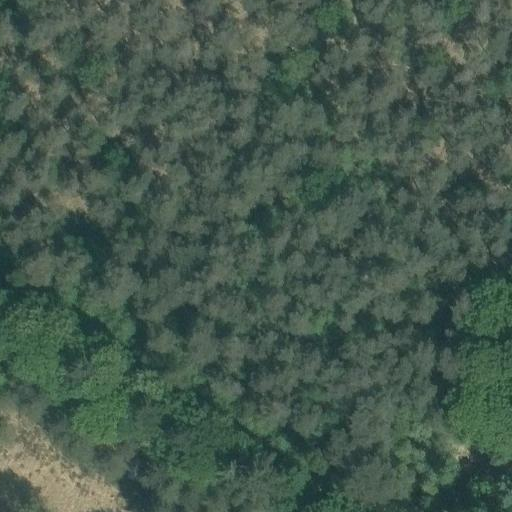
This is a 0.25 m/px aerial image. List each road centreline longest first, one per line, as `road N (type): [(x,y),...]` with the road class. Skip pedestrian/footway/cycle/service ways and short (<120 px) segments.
road 1 (track): [(0,298),(320,511)]
road 2 (track): [(511,356),(446,511)]
